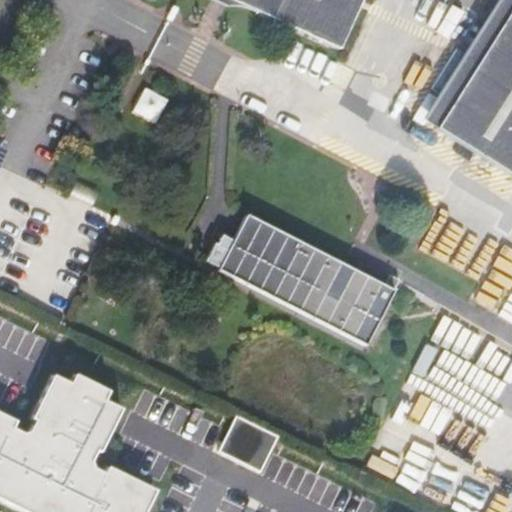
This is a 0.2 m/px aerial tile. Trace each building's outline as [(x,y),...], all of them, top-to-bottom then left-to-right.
[(365,0),(217,0),(226,4),(231,1),(296,30),(343,51),(365,0)] [(511,0),(497,0),(423,120),(511,175),(511,0)] [(156,121),(168,96),(145,86),(134,110),(156,121)] [(370,348),(398,293),(384,286),(246,215),(217,271),(370,348)] [(0,414),(0,503),(17,511),(144,511),(154,491),(107,468),(103,475),(93,469),(90,464),(95,452),(99,454),(121,409),(104,401),(108,393),(74,375),(69,384),(52,376),(30,419),(34,422),(29,433),(22,435),(11,429),(15,422),(0,414)] [(277,438),(235,416),(228,429),(216,453),(260,474),(271,452),(277,438)]
